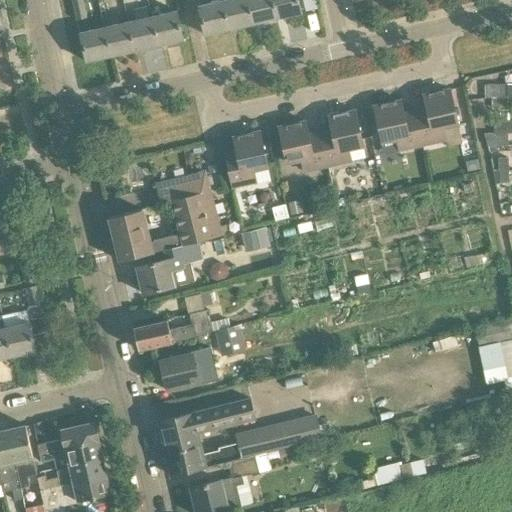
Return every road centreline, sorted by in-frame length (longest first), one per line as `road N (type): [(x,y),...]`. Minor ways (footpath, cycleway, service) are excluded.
road 1 (residential): [(59,113),(344,49)]
road 2 (residential): [(121,385),(70,164)]
road 3 (residential): [(344,49),(511,12)]
road 4 (residential): [(149,511),(121,385)]
road 5 (residential): [(0,412),(121,385)]
